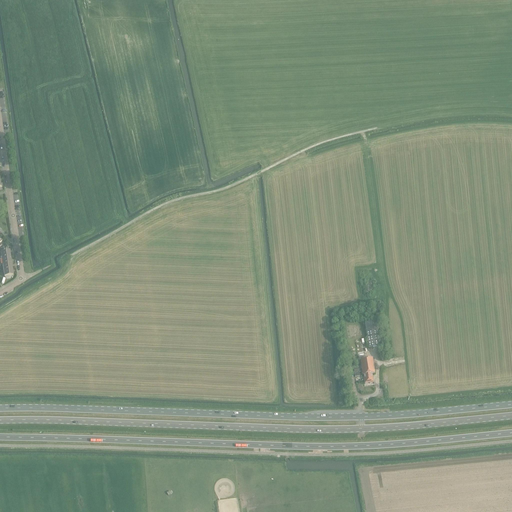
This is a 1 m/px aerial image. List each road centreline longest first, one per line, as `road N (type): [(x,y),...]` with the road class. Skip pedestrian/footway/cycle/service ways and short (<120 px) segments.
road 1 (primary): [(511,404),(342,417),(0,409)]
road 2 (primary): [(0,421),(295,429),(511,415)]
road 3 (track): [(0,309),(73,253),(157,206),(220,190),(310,146),(376,128)]
road 4 (unclassified): [(23,280),(0,124)]
